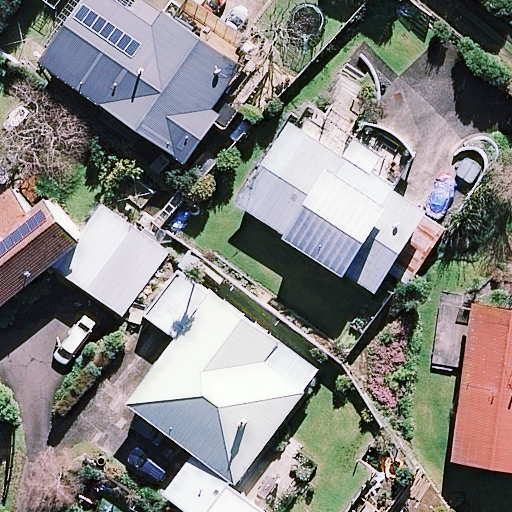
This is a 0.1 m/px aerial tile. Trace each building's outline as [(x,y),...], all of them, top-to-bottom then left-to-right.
[(154,18),(127,0),(86,0),(43,64),(188,164),(220,117),(213,112),(243,69),(159,11),(154,18)] [(511,0),(499,0),(511,11),(511,0)] [(428,213),(295,126),(241,208),(375,295),(428,213)] [(0,309),(56,266),(116,314),(167,250),(107,202),(78,238),(52,205),(35,218),(14,190),(0,200),(0,309)] [(320,371),(184,271),(149,318),(180,340),(131,406),(197,454),(166,496),(188,511),(263,511),(234,490),(320,371)] [(511,306),(490,304),(489,319),(469,316),(451,465),(511,472),(511,306)]
